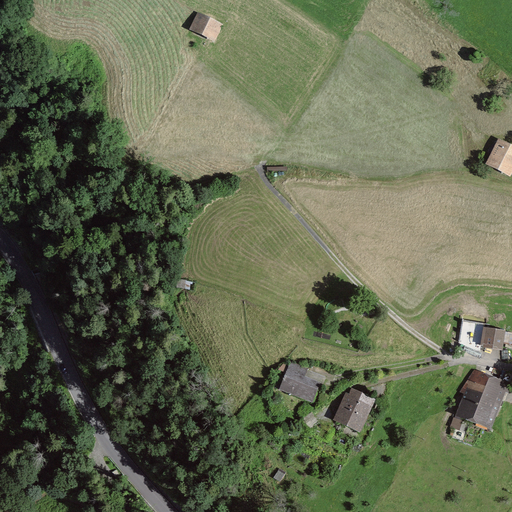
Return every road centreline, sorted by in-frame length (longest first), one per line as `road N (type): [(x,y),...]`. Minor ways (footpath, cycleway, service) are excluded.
road 1 (tertiary): [(171,511),(107,439),(29,275),(0,234)]
road 2 (track): [(448,358),(390,314),(255,173)]
